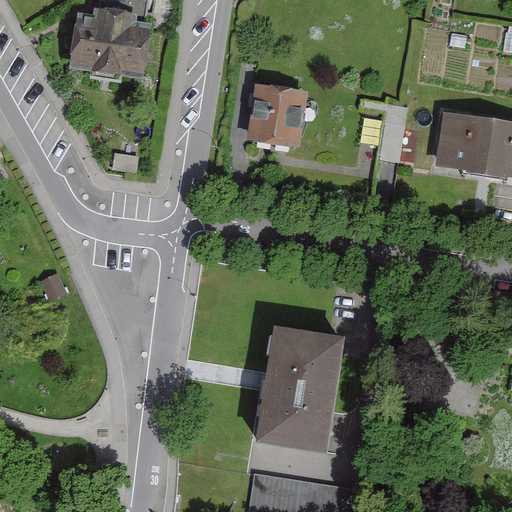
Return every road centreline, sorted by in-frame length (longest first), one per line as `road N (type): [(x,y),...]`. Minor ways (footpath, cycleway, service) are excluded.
road 1 (residential): [(511,271),(186,214)]
road 2 (residential): [(141,511),(173,239)]
road 3 (residential): [(173,239),(74,217),(0,94)]
road 4 (residential): [(186,214),(214,0)]
